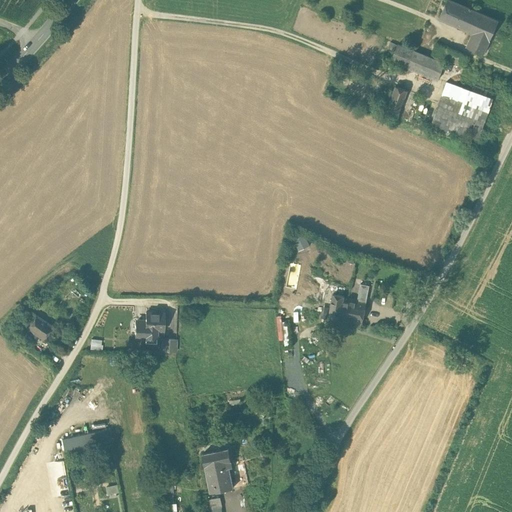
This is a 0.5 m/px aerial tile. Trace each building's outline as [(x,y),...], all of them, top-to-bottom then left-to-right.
[(465,5),(454,0),(446,0),(439,18),(456,25),(465,5)] [(498,19),(465,5),(456,25),(472,32),(466,45),(472,48),(484,53),(498,19)] [(469,54),(438,41),(434,51),(464,64),(469,54)] [(445,63),(398,44),(391,60),(438,79),(445,63)] [(493,99),(446,82),(429,130),(476,146),(493,99)] [(407,90),(395,86),(386,113),(397,117),(407,90)] [(304,234),(293,239),(298,249),(309,244),(304,234)] [(369,285),(362,284),(358,301),(365,303),(369,285)] [(344,294),(333,292),(328,320),(339,321),(340,319),(344,298),(344,294)] [(358,301),(344,298),(340,319),(362,324),(366,303),(365,303),(358,301)] [(26,306),(17,320),(26,326),(35,312),(26,306)] [(52,324),(35,312),(26,326),(42,337),(52,324)] [(165,313),(146,312),(145,320),(137,320),(135,322),(135,336),(137,338),(143,338),(145,336),(157,336),(164,336),(164,330),(165,313)] [(26,326),(17,320),(12,327),(21,333),(26,326)] [(101,340),(91,339),(90,348),(90,349),(102,350),(102,349),(102,345),(101,345),(101,340)] [(175,339),(168,339),(168,343),(163,343),(162,351),(175,352),(176,339),(175,339)] [(61,435),(62,451),(88,449),(87,433),(61,435)] [(231,444),(204,451),(207,463),(208,463),(214,489),(234,484),(227,458),(234,457),(231,444)] [(172,478),(163,479),(165,494),(172,494),(174,493),(172,478)] [(104,484),(105,492),(117,490),(116,483),(104,484)] [(220,496),(207,498),(208,507),(206,507),(207,511),(221,511),(221,504),(220,496)]
